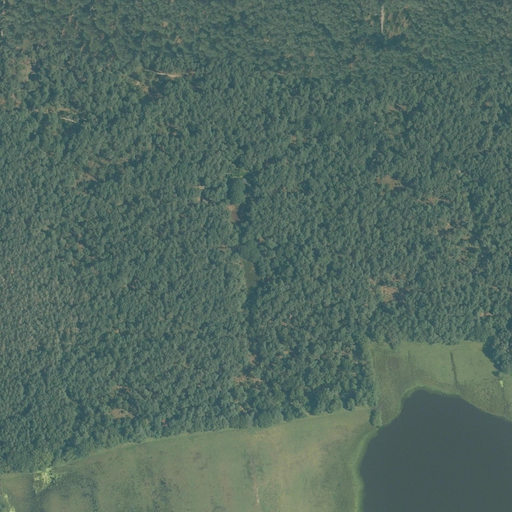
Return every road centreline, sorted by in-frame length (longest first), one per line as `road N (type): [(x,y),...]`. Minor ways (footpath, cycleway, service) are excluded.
road 1 (track): [(378,91),(254,81),(227,13),(199,17),(137,0)]
road 2 (track): [(511,200),(453,169),(380,156)]
